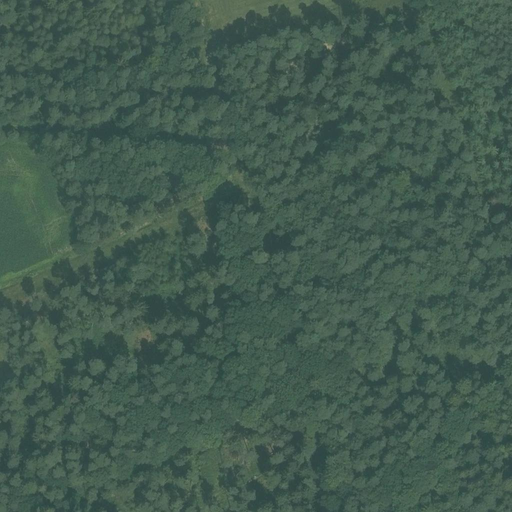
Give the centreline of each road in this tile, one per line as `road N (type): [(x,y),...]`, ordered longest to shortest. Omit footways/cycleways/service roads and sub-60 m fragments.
road 1 (track): [(0,127),(221,146),(227,127),(208,62)]
road 2 (track): [(332,511),(300,394)]
